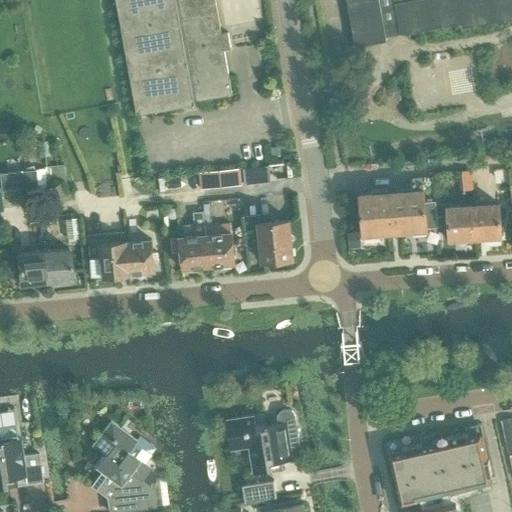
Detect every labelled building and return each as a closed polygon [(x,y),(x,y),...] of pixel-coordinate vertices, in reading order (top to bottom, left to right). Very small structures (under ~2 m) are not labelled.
[(194,101),(232,95),(224,49),(230,49),(228,32),(221,33),(215,0),(116,0),(136,114),(194,104),(194,101)] [(511,0),(347,0),(356,47),(387,41),(386,37),(461,23),(462,28),(511,18),(511,0)] [(259,167),(243,168),(245,184),(261,183),(259,167)] [(239,169),(199,173),(201,189),(241,185),(239,169)] [(0,190),(36,186),(34,170),(0,173),(0,190)] [(472,190),(471,171),(461,171),(462,191),(472,190)] [(57,188),(43,194),(47,204),(61,198),(57,188)] [(411,191),(392,192),(395,232),(399,232),(427,229),(437,228),(438,228),(435,200),(435,190),(434,190),(424,191),(424,190),(412,191),(411,191)] [(395,232),(392,192),(360,195),(363,235),(395,232)] [(499,204),(473,206),(474,225),(476,239),(502,237),(501,225),(499,204)] [(474,225),(473,206),(447,208),(450,241),(476,239),(474,225)] [(245,224),(244,224),(246,249),(247,249),(261,247),(262,262),(292,259),(291,242),(294,238),(290,234),(289,220),(274,221),(245,224)] [(231,224),(205,227),(206,235),(208,267),(235,264),(232,232),(231,224)] [(349,249),(361,248),(359,231),(347,232),(349,249)] [(179,237),(170,238),(171,253),(181,252),(182,269),(208,267),(206,235),(179,237)] [(152,240),(126,242),(129,274),(154,272),(152,240)] [(125,241),(87,244),(90,277),(103,276),(103,277),(129,275),(129,274),(126,242),(125,242),(125,241)] [(68,249),(42,251),(45,283),(71,280),(68,249)] [(45,283),(42,251),(16,253),(19,285),(45,283)] [(292,459),(291,456),(300,455),(295,417),(293,413),(289,410),(285,409),(280,411),(277,414),(276,419),(277,423),(255,426),(253,413),(225,417),(229,449),(247,447),(251,472),(271,469),(270,462),(292,459)] [(110,420),(90,446),(102,455),(93,467),(105,475),(95,490),(105,498),(109,500),(110,511),(120,511),(152,508),(149,492),(141,486),(144,482),(140,480),(149,468),(143,464),(155,447),(138,435),(135,439),(134,438),(110,420)] [(0,486),(5,486),(4,479),(24,476),(25,484),(42,482),(38,452),(22,454),(20,438),(16,438),(15,427),(0,428),(0,486)] [(403,451),(390,453),(401,503),(416,500),(418,509),(406,511),(458,511),(456,501),(443,504),(440,489),(491,478),(490,474),(491,473),(488,459),(487,459),(480,429),(402,447),(403,451)] [(245,502),(276,497),(274,480),(242,485),(245,502)]
